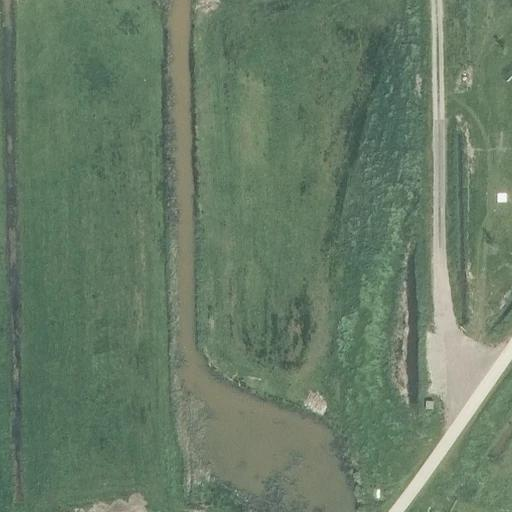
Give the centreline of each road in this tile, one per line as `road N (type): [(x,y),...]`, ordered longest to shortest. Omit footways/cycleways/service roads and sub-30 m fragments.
road 1 (track): [(463,417),(450,400),(441,335),(432,0)]
road 2 (unclassified): [(395,511),(511,348)]
